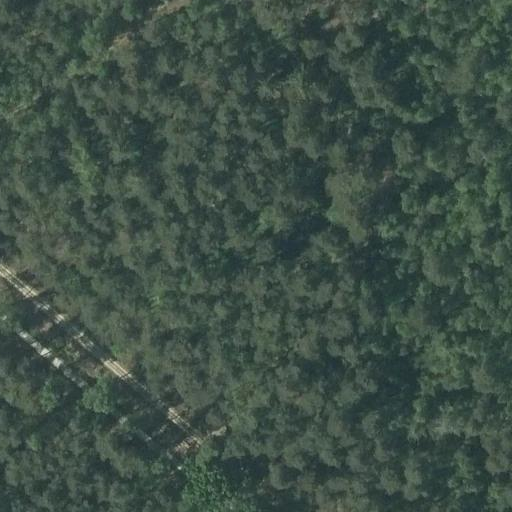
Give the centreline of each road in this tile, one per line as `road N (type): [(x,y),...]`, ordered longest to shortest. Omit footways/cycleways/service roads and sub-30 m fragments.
road 1 (track): [(290,511),(0,269)]
road 2 (unknown): [(168,0),(0,128)]
